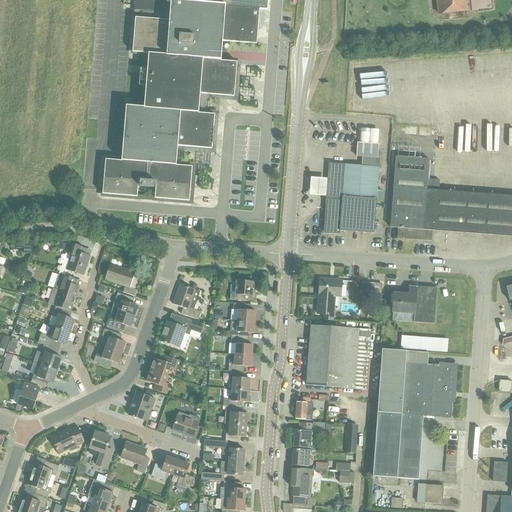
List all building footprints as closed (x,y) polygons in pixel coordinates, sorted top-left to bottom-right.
[(136,35),(136,57),(137,57),(137,52),(151,51),(151,80),(148,80),(150,104),(148,105),(148,103),(147,103),(147,109),(130,108),(130,101),(129,101),(129,129),(128,129),(128,127),(127,127),(128,150),(126,150),(126,148),(125,148),(126,163),(108,161),(108,159),(107,159),(104,196),(105,196),(105,193),(135,196),(135,198),(136,198),(137,184),(140,184),(139,187),(154,188),(155,185),(157,186),(156,200),(157,200),(157,197),(188,200),(187,203),(188,203),(191,169),(193,169),(177,167),(179,145),(211,148),(213,116),(200,115),(201,93),(233,95),(236,64),(221,63),(222,52),(223,40),(255,43),(257,27),(258,10),(267,11),(268,0),(166,0),(166,2),(168,2),(167,11),(166,11),(166,10),(162,10),(162,11),(160,11),(159,0),(158,0),(159,2),(136,2),(136,0),(135,0),(136,18),(137,18),(137,17),(138,17),(138,36),(136,36),(136,35)] [(437,0),(439,15),(467,12),(465,0),(437,0)] [(380,140),(381,126),(362,125),(362,139),(380,140)] [(421,125),(420,133),(436,134),(436,126),(421,125)] [(362,166),(329,164),(324,233),(329,233),(329,234),(340,235),(340,231),(374,234),(380,158),(378,158),(379,145),(358,143),(357,157),(363,157),(362,166)] [(511,236),(511,196),(439,190),(440,181),(427,180),(429,160),(396,157),(390,228),(398,229),(397,239),(430,241),(431,230),(511,236)] [(327,181),(311,180),(310,197),(325,198),(327,181)] [(24,254),(31,254),(35,242),(24,242),(24,254)] [(59,273),(65,276),(67,270),(84,276),(91,256),(80,253),(82,247),(70,243),(66,253),(59,273)] [(21,254),(18,246),(10,248),(13,257),(21,254)] [(123,293),(135,297),(137,291),(130,288),(135,272),(111,264),(106,281),(125,287),(123,293)] [(59,273),(54,289),(77,297),(80,287),(74,285),(76,279),(65,276),(59,273)] [(342,283),(342,281),(320,279),(317,314),(324,315),(324,321),(335,321),(336,311),(334,311),(335,297),(341,297),(342,283)] [(230,300),(256,302),(257,296),(253,295),(253,283),(237,282),(236,294),(230,294),(230,300)] [(368,283),(367,295),(374,295),(381,296),(381,284),(375,284),(368,283)] [(180,285),(173,305),(183,308),(181,314),(199,320),(202,312),(194,309),(200,292),(195,291),(195,290),(180,285)] [(393,321),(434,324),(437,288),(409,286),(409,295),(394,294),(392,312),(393,312),(393,321)] [(48,304),(56,307),(66,310),(68,304),(73,306),(77,297),(54,289),(48,304)] [(112,309),(118,311),(135,317),(138,306),(133,304),(135,299),(118,293),(112,309)] [(232,310),(231,320),(238,321),(255,323),(256,312),(251,311),(252,305),(234,304),(233,310),(232,310)] [(58,317),(54,328),(71,333),(75,321),(69,319),(71,312),(66,310),(56,307),(53,316),(58,317)] [(135,317),(118,311),(112,309),(106,326),(123,332),(125,325),(131,327),(135,317)] [(167,322),(160,342),(179,348),(185,333),(190,335),(192,331),(202,334),(205,325),(172,314),(169,323),(167,322)] [(238,321),(231,320),(230,332),(227,331),(226,337),(231,338),(249,339),(250,333),(254,333),(255,323),(238,321)] [(92,321),(91,337),(101,337),(102,321),(92,321)] [(306,386),(356,390),(366,390),(371,331),(311,326),(306,386)] [(42,334),(38,343),(44,345),(60,350),(62,344),(66,346),(71,333),(54,328),(51,337),(48,335),(48,336),(42,334)] [(109,337),(106,347),(122,353),(126,342),(120,340),(122,335),(105,329),(103,335),(109,337)] [(402,336),(401,349),(448,353),(449,340),(402,336)] [(230,344),(229,354),(235,354),(235,355),(252,357),(253,345),(249,345),(249,339),(231,338),(231,344),(230,344)] [(45,356),(42,365),(58,371),(63,358),(58,356),(60,350),(44,345),(41,355),(45,356)] [(96,356),(94,362),(111,368),(113,362),(118,364),(122,353),(106,347),(106,348),(100,346),(96,356)] [(419,480),(423,417),(451,419),(454,367),(444,366),(444,365),(434,365),(428,365),(429,353),(382,350),(373,477),(419,480)] [(15,353),(13,362),(33,366),(35,357),(15,353)] [(235,360),(230,360),(229,372),(231,372),(245,373),(246,373),(247,367),(251,367),(252,357),(235,355),(235,360)] [(155,359),(151,370),(168,376),(171,369),(175,371),(178,361),(165,357),(163,362),(155,359)] [(58,371),(42,365),(38,375),(35,374),(31,383),(47,388),(49,381),(54,383),(58,371)] [(168,376),(151,370),(147,382),(156,385),(154,390),(167,395),(170,385),(166,383),(168,376)] [(232,390),(249,391),(250,380),(244,379),(245,373),(231,372),(230,382),(233,383),(232,390)] [(511,386),(511,381),(500,380),(499,392),(511,393),(511,386)] [(24,383),(15,410),(20,411),(22,406),(33,410),(40,388),(24,383)] [(228,407),(242,408),(242,402),(249,403),(249,391),(232,390),(231,397),(229,397),(228,407)] [(153,407),(155,399),(136,393),(129,416),(145,422),(150,407),(153,407)] [(297,403),(295,420),(312,421),(313,404),(311,404),(311,399),(303,398),(303,403),(297,403)] [(226,407),(225,424),(229,425),(246,426),(247,414),(241,414),(242,408),(228,407),(226,407)] [(173,431),(188,436),(190,432),(195,434),(200,419),(190,415),(189,419),(178,416),(173,431)] [(295,431),(293,448),(311,449),(311,445),(316,445),(317,433),(312,433),(312,429),(326,430),(326,423),(313,422),(312,425),(299,424),(299,431),(295,431)] [(225,442),(231,442),(239,443),(240,437),(246,437),(246,426),(229,425),(229,432),(226,432),(225,442)] [(347,425),(346,447),(355,448),(357,426),(347,425)] [(78,427),(70,430),(70,428),(50,438),(58,453),(69,447),(71,452),(79,448),(78,445),(85,442),(78,427)] [(97,466),(107,469),(113,451),(107,449),(111,438),(96,432),(90,449),(101,453),(97,466)] [(230,449),(231,442),(225,442),(204,440),(203,447),(222,449),(222,455),(229,456),(229,462),(244,463),(245,450),(230,449)] [(137,471),(144,474),(150,459),(144,457),(146,450),(127,443),(121,458),(139,464),(137,471)] [(292,466),(302,466),(309,467),(310,451),(293,450),(292,466)] [(167,473),(173,475),(178,461),(166,457),(163,467),(156,464),(152,477),(165,481),(167,473)] [(178,461),(173,475),(180,477),(177,485),(190,490),(195,478),(187,475),(190,465),(178,461)] [(35,464),(31,475),(50,481),(52,475),(56,477),(59,466),(46,462),(44,467),(35,464)] [(244,463),(229,462),(228,469),(221,468),(220,474),(243,476),(244,463)] [(493,482),(507,483),(508,463),(494,462),(493,482)] [(340,471),(350,472),(351,464),(336,463),(336,470),(340,471)] [(291,487),(293,487),(308,488),(309,477),(311,477),(312,470),(301,469),(301,471),(292,470),(291,487)] [(340,471),(339,483),(349,484),(350,472),(340,471)] [(201,480),(224,482),(225,475),(202,473),(201,480)] [(31,475),(27,485),(37,488),(35,494),(48,499),(51,489),(47,487),(50,481),(31,475)] [(93,480),(88,496),(94,498),(110,504),(113,493),(107,491),(109,485),(93,480)] [(224,488),(222,488),(221,498),(245,501),(246,490),(241,489),(242,483),(224,482),(224,488)] [(425,504),(442,505),(443,487),(426,485),(425,504)] [(308,488),(293,487),(292,497),(307,498),(308,488)] [(24,496),(20,507),(34,511),(38,511),(40,507),(44,509),(48,499),(35,494),(33,500),(24,496)] [(404,495),(394,494),(394,504),(404,504),(404,495)] [(511,511),(511,494),(511,495),(511,502),(502,501),(502,497),(487,496),(486,511),(511,511)] [(86,502),(84,506),(100,511),(106,511),(110,504),(94,498),(92,504),(86,502)] [(245,511),(245,501),(221,498),(221,509),(222,510),(221,511),(239,511),(240,511),(245,511)] [(68,501),(66,506),(73,509),(75,503),(68,501)] [(142,503),(139,511),(156,511),(158,509),(164,511),(166,505),(154,501),(152,506),(142,503)]
